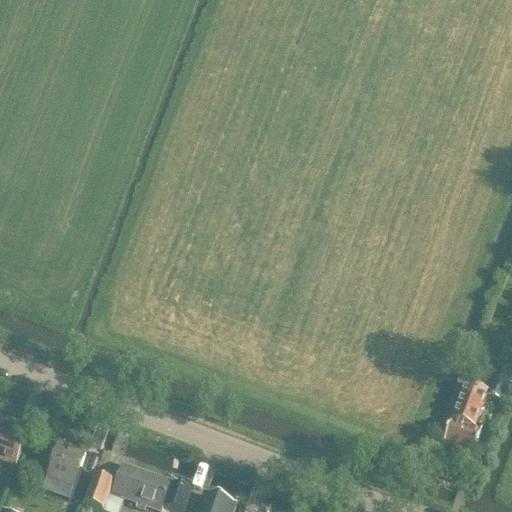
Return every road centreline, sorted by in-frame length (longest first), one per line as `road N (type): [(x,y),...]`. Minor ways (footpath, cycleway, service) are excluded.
road 1 (unclassified): [(387,511),(0,364)]
road 2 (track): [(122,147),(83,236),(53,253),(0,243)]
